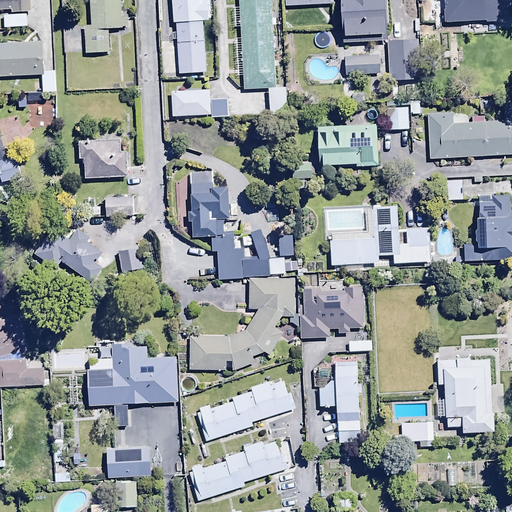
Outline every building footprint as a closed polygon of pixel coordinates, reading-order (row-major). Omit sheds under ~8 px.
[(121,11),(120,0),(80,0),(81,1),(89,0),(90,25),(85,25),(86,55),(109,54),(109,30),(123,30),(123,26),(128,26),(127,11),(121,11)] [(172,0),(174,22),(176,22),(180,73),(207,71),(204,21),(210,21),(208,0),(172,0)] [(277,89),(272,0),(238,0),(239,8),(233,9),(234,29),(240,29),(241,38),(236,38),(238,77),(243,77),(243,90),(277,89)] [(384,0),(342,0),(344,30),(386,27),(384,0)] [(494,23),(494,20),(498,20),(498,16),(511,15),(511,0),(444,0),(446,23),(486,20),(486,23),(494,23)] [(3,17),(27,16),(26,4),(3,5),(3,17)] [(419,30),(387,31),(387,71),(420,71),(419,30)] [(0,65),(42,66),(41,34),(0,34),(0,65)] [(344,63),(378,62),(377,45),(344,46),(344,63)] [(55,81),(54,63),(42,63),(43,82),(55,81)] [(171,106),(210,105),(209,82),(170,83),(171,106)] [(405,119),(405,97),(381,97),(381,120),(405,119)] [(420,101),(409,101),(408,116),(419,116),(420,101)] [(427,115),(429,160),(511,155),(511,117),(504,118),(504,122),(485,123),(484,117),(472,118),(472,123),(453,124),(452,114),(427,115)] [(376,125),(317,129),(320,170),(378,167),(376,125)] [(118,141),(118,128),(78,129),(78,149),(82,149),(83,169),(126,168),(126,141),(118,141)] [(0,175),(2,175),(1,173),(23,167),(21,157),(6,161),(0,136),(0,175)] [(311,164),(294,165),(294,180),(312,179),(311,164)] [(192,238),(210,237),(211,252),(217,252),(218,280),(269,277),(269,276),(285,275),(284,258),(268,258),(268,256),(245,257),(244,249),(235,249),(234,234),(224,234),(224,219),(230,219),(228,186),(215,187),(214,173),(191,174),(193,211),(189,212),(190,222),(192,221),(192,238)] [(133,208),(132,187),(104,189),(106,209),(133,208)] [(463,246),(464,263),(511,261),(511,211),(510,195),(478,195),(479,216),(477,216),(477,230),(475,230),(475,245),(463,246)] [(100,207),(83,207),(83,216),(100,216),(100,207)] [(407,244),(399,245),(397,207),(364,209),(366,232),(333,234),(333,241),(330,241),(331,266),(378,264),(378,256),(392,256),(393,265),(429,263),(427,228),(406,229),(407,244)] [(60,251),(90,272),(103,254),(97,250),(102,242),(88,233),(91,229),(75,217),(67,229),(51,218),(33,243),(55,258),(60,251)] [(120,262),(142,258),(138,238),(117,242),(120,262)] [(232,362),(232,371),(235,371),(255,364),(252,357),(265,352),(270,356),(283,333),(275,328),(282,317),(295,317),(293,278),(248,280),(249,310),(258,310),(245,330),(228,338),(190,336),(189,370),(226,371),(226,361),(232,362)] [(321,289),(304,290),(304,315),(299,315),(300,337),(329,337),(329,330),(339,330),(339,333),(350,333),(350,329),(363,328),(362,287),(344,287),(344,291),(321,291),(321,289)] [(0,357),(11,354),(27,350),(17,315),(0,319),(0,357)] [(132,344),(112,345),(112,359),(89,360),(90,369),(88,369),(89,406),(178,402),(176,357),(148,358),(147,346),(132,347),(132,344)] [(11,354),(0,357),(0,388),(49,387),(48,372),(44,372),(43,368),(26,368),(26,360),(24,360),(24,356),(11,356),(11,354)] [(494,432),(490,360),(470,361),(470,357),(456,358),(456,360),(438,361),(439,385),(443,385),(443,399),(436,400),(436,418),(447,417),(447,429),(462,428),(462,433),(494,432)] [(361,384),(358,385),(357,362),(335,363),(336,381),(337,405),(339,444),(361,443),(359,393),(361,393),(361,384)] [(253,426),(252,423),(295,407),(290,394),(288,395),(283,381),(270,386),(268,381),(251,388),(252,392),(232,399),(233,402),(210,410),(209,406),(199,410),(200,412),(197,413),(206,441),(253,426)] [(337,405),(336,381),(319,382),(320,406),(337,405)] [(432,422),(400,424),(401,436),(398,436),(398,444),(401,444),(402,459),(413,459),(412,442),(418,442),(419,448),(433,447),(432,422)] [(148,452),(147,437),(108,439),(109,455),(148,452)] [(245,487),(243,483),(288,468),(283,453),(280,454),(276,442),(264,446),(263,442),(243,448),(244,451),(224,458),(225,462),(203,469),(202,465),(191,468),(192,472),(189,473),(198,502),(245,487)] [(456,469),(448,469),(448,486),(456,486),(456,469)] [(0,481),(26,481),(25,470),(0,471),(0,481)] [(138,496),(118,496),(118,508),(138,508),(138,496)] [(327,504),(327,511),(352,511),(352,497),(334,497),(334,504),(327,504)]
